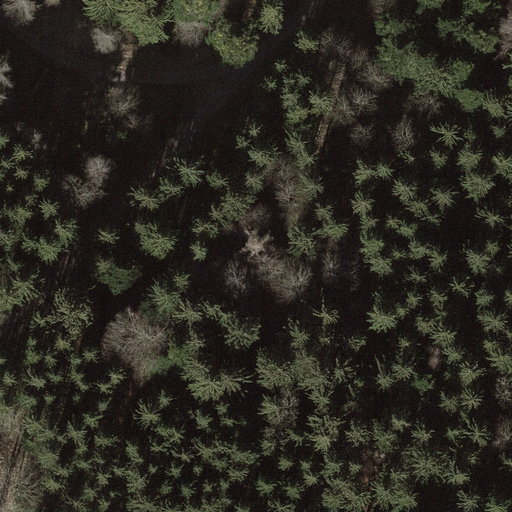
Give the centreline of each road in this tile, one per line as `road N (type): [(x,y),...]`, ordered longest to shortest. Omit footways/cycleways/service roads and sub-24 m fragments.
road 1 (track): [(326,0),(123,213),(0,328)]
road 2 (track): [(0,12),(31,43),(85,69),(149,83),(247,80)]
